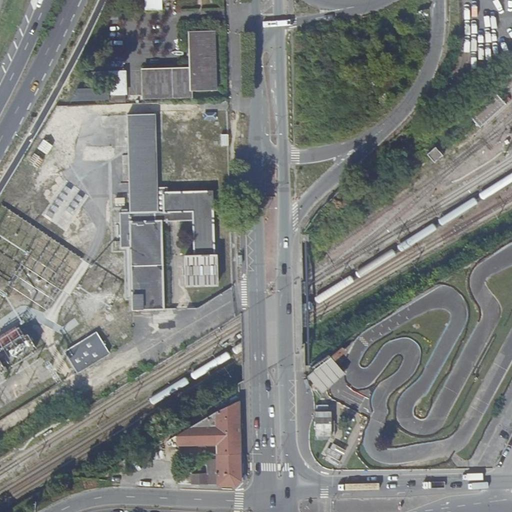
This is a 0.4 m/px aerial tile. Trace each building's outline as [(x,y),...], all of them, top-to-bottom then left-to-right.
[(141,70),(142,98),(192,97),(192,91),(216,90),(214,31),(189,32),(190,67),(190,69),(141,70)] [(109,71),(110,103),(125,102),(124,71),(109,71)] [(77,90),(72,100),(108,99),(108,89),(77,90)] [(473,118),(482,129),(508,107),(499,96),(473,118)] [(128,115),(128,144),(130,212),(128,212),(128,209),(121,209),(121,213),(120,213),(120,248),(131,247),(132,310),(164,309),(161,221),(180,221),(188,221),(193,220),(193,225),(194,256),(185,256),(185,286),(217,286),(216,255),(214,255),(212,192),(167,193),(167,187),(157,188),(155,115),(128,115)] [(43,140),(37,149),(47,155),(53,146),(43,140)] [(437,149),(427,157),(435,166),(445,158),(437,149)] [(28,162),(38,169),(44,160),(34,153),(28,162)] [(23,325),(0,337),(0,372),(38,352),(23,325)] [(67,352),(79,372),(110,353),(98,333),(67,352)] [(330,359),(309,376),(323,393),(344,375),(330,359)] [(176,444),(176,446),(217,445),(217,455),(216,455),(216,460),(207,460),(208,474),(191,475),(191,471),(177,471),(178,484),(235,486),(240,481),(240,480),(240,455),(238,402),(215,412),(205,418),(176,437),(169,441),(170,441),(171,442),(172,442),(172,443),(172,444),(173,445),(176,444)] [(332,412),(315,412),(315,438),(332,438),(332,412)] [(342,446),(330,440),(322,455),(334,462),(342,446)]
